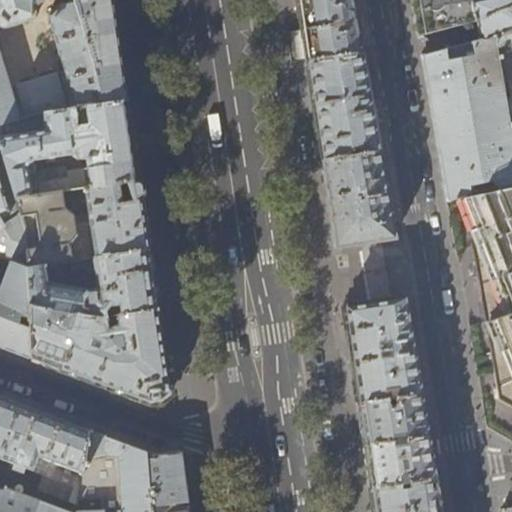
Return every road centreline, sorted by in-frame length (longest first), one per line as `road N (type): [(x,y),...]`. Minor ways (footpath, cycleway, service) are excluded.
road 1 (residential): [(383,0),(471,511)]
road 2 (primary): [(272,440),(203,0)]
road 3 (tertiary): [(0,367),(177,432),(272,440)]
